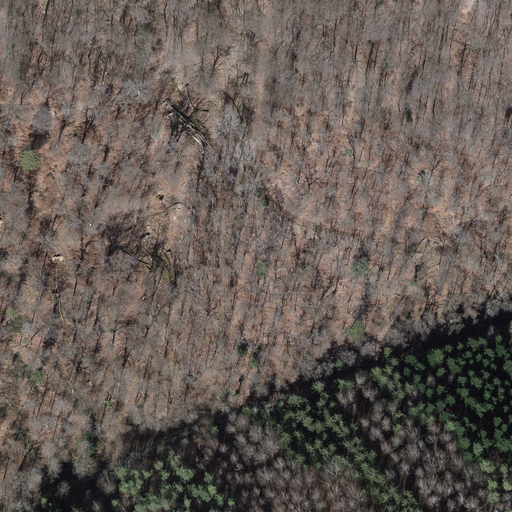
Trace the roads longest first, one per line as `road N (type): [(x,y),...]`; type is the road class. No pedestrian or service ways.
road 1 (track): [(0,106),(104,90),(224,26),(250,26),(266,53),(254,158),(269,197),(288,215),(420,248),(511,255)]
road 2 (track): [(14,511),(171,435),(511,325)]
